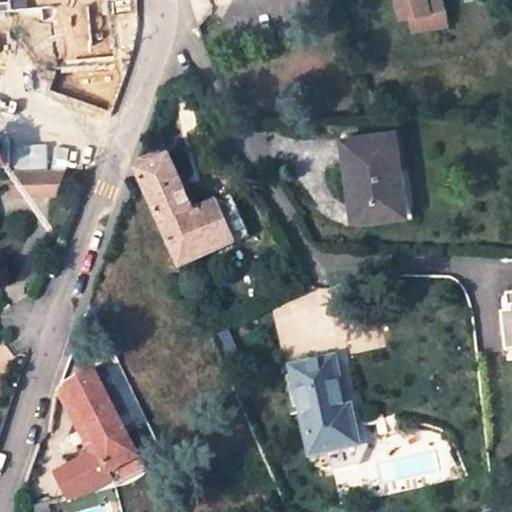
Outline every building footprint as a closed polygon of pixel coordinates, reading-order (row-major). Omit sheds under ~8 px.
[(397,0),(402,18),(411,17),(426,15),(446,11),(446,8),(444,8),(442,0),(397,0)] [(446,11),(426,15),(428,27),(449,24),(446,11)] [(426,15),(411,17),(413,30),(428,27),(426,15)] [(402,175),(395,133),(343,140),(355,222),(401,216),(395,176),(402,175)] [(163,160),(159,152),(140,158),(136,170),(163,160)] [(194,212),(170,158),(136,170),(179,268),(250,238),(232,196),(194,212)] [(395,176),(401,216),(411,214),(405,174),(402,175),(395,176)] [(36,176),(7,177),(8,202),(36,201),(36,176)] [(36,176),(36,201),(50,202),(58,176),(36,176)] [(293,370),(314,457),(359,446),(350,408),(346,410),(334,359),(293,370)] [(139,459),(93,369),(63,385),(93,443),(109,474),(139,459)] [(58,390),(87,446),(93,443),(63,385),(60,386),(58,390)] [(146,472),(139,459),(109,474),(117,486),(146,472)] [(331,499),(330,492),(321,493),(323,502),(331,499)]
